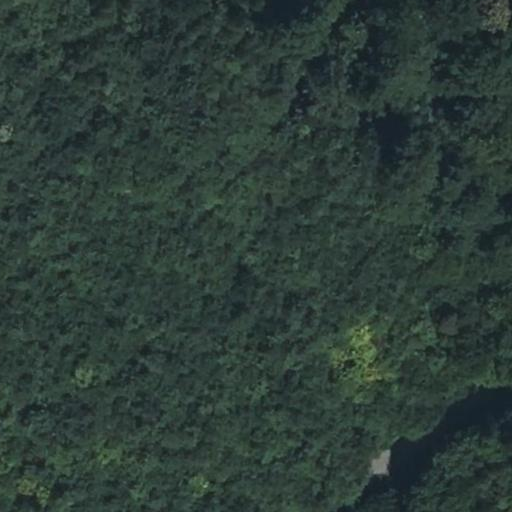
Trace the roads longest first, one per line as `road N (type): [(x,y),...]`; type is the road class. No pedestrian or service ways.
road 1 (track): [(0,190),(176,28),(173,0)]
road 2 (tertiary): [(306,511),(511,363)]
